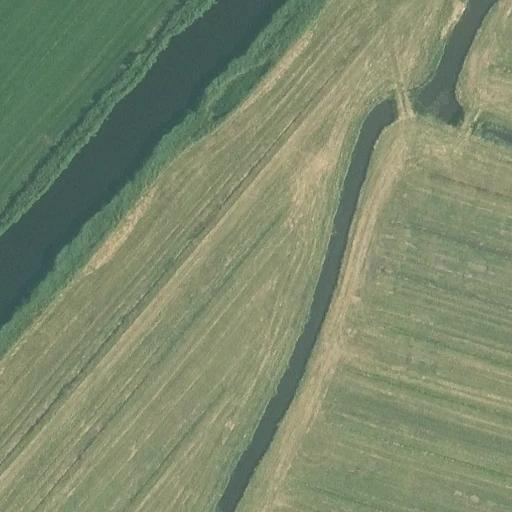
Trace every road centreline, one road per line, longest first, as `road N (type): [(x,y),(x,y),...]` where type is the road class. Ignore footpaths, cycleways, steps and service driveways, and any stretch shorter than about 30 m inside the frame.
road 1 (track): [(280,169),(397,14)]
road 2 (track): [(415,142),(393,44),(397,14)]
